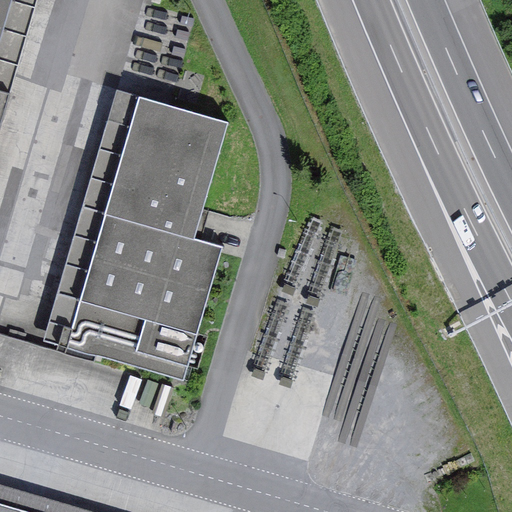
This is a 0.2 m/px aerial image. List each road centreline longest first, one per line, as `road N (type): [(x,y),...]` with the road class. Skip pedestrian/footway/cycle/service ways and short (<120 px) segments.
road 1 (motorway): [(371,0),(511,303)]
road 2 (motorway): [(511,192),(425,0)]
